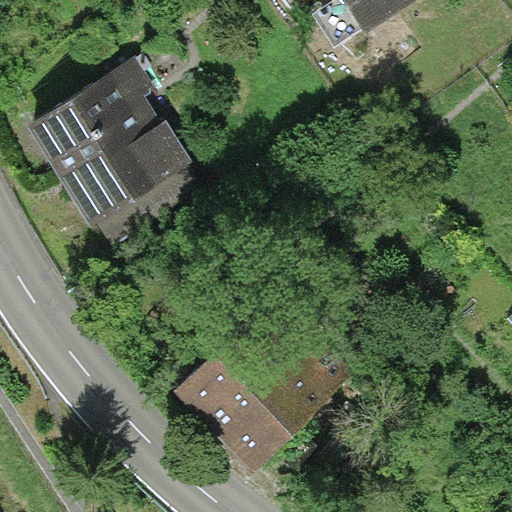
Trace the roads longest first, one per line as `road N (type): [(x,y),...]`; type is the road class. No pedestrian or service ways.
road 1 (tertiary): [(0,250),(78,377),(216,511)]
road 2 (track): [(0,406),(65,511)]
